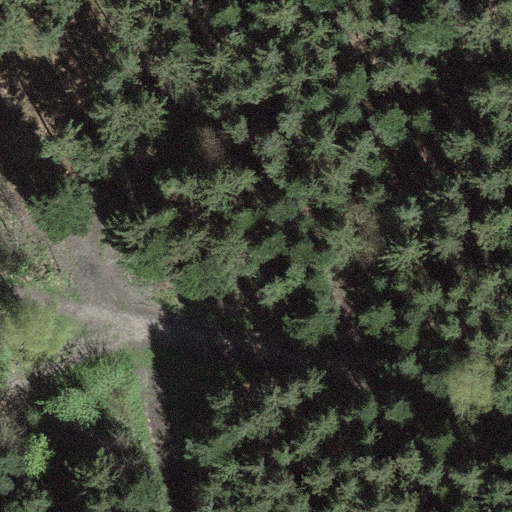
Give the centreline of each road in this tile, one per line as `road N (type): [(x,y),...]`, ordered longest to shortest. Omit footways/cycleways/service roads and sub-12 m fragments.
road 1 (track): [(511,452),(260,360),(128,343)]
road 2 (track): [(128,343),(100,263),(120,202),(221,0)]
road 3 (track): [(163,511),(128,343)]
